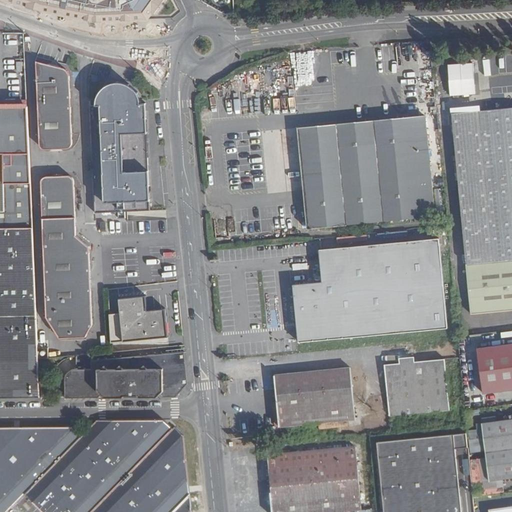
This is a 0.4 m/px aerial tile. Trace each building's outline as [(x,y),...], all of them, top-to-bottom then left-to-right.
[(3,0),(32,9),(90,21),(146,21),(160,0),(3,0)] [(64,64),(35,56),(37,93),(70,93),(69,69),(68,68),(64,64)] [(446,64),(447,96),(473,95),(472,64),(446,64)] [(95,104),(90,105),(96,212),(119,211),(119,217),(126,217),(126,210),(151,209),(145,102),(140,102),(140,99),(138,94),(136,90),(132,86),(128,83),(123,81),(121,81),(116,81),(113,81),(108,83),(102,87),(98,93),(96,100),(95,104)] [(72,139),(70,93),(37,93),(39,139),(40,142),(41,143),(42,144),(43,144),(45,144),(68,144),(68,143),(71,142),(72,139)] [(0,224),(32,223),(27,105),(3,105),(7,210),(0,210),(0,224)] [(511,107),(453,113),(472,313),(511,308),(511,107)] [(434,217),(425,117),(300,128),(309,228),(434,217)] [(40,177),(41,204),(75,202),(74,176),(73,175),(72,173),(71,172),(70,172),(67,171),(44,173),(43,173),(41,175),(40,177)] [(85,334),(91,322),(89,242),(76,231),(75,202),(41,204),(45,315),(58,335),(85,334)] [(32,223),(0,224),(0,312),(35,312),(34,285),(32,223)] [(320,258),(322,282),(294,284),(299,342),(448,330),(441,239),(320,249),(320,258)] [(125,311),(113,313),(115,341),(173,336),(170,307),(151,309),(150,294),(123,297),(125,311)] [(0,312),(0,399),(39,398),(37,353),(37,343),(35,312),(0,312)] [(277,327),(278,320),(268,318),(267,326),(277,327)] [(37,343),(37,353),(47,352),(47,342),(37,343)] [(511,389),(511,344),(477,348),(483,393),(511,389)] [(68,394),(147,394),(180,394),(190,383),(187,354),(181,354),(173,355),(93,357),(92,351),(77,351),(77,360),(73,364),(71,367),(69,370),(68,374),(68,394)] [(450,411),(446,360),(385,364),(389,416),(450,411)] [(355,421),(351,370),(276,375),(278,401),(279,426),(355,421)] [(186,433),(177,424),(175,426),(168,419),(166,417),(129,418),(98,417),(84,433),(26,490),(48,511),(174,511),(191,495),(186,433)] [(511,477),(511,418),(482,422),(489,480),(511,477)] [(0,423),(0,511),(5,511),(26,490),(84,433),(74,423),(0,423)] [(466,433),(454,435),(456,449),(468,447),(466,433)] [(462,511),(456,449),(454,435),(378,443),(385,511),(462,511)] [(357,450),(270,457),(273,508),(361,501),(357,450)] [(193,511),(191,495),(174,511),(193,511)] [(273,511),(361,511),(361,501),(273,508),(273,511)]
